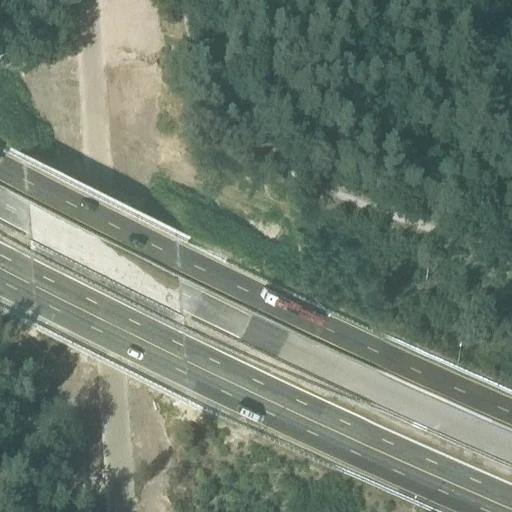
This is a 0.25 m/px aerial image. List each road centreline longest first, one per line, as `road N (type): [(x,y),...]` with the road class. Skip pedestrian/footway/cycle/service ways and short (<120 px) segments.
road 1 (motorway): [(511,437),(178,285),(0,187)]
road 2 (motorway): [(0,265),(511,506)]
road 3 (unclassified): [(120,511),(87,0)]
